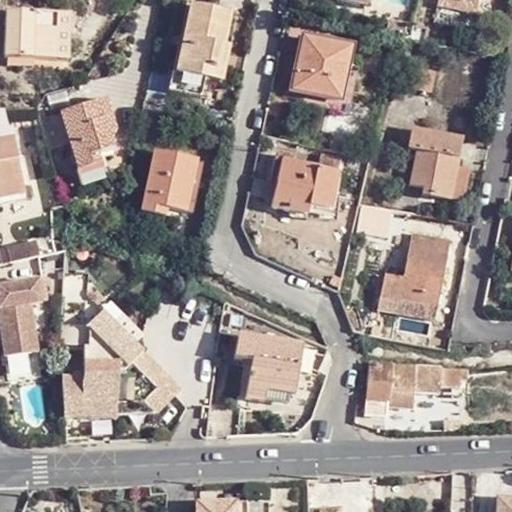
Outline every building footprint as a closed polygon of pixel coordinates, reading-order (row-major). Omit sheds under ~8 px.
[(318,0),(318,3),(365,13),(367,0),(318,0)] [(478,0),(440,0),(439,8),(474,17),(478,0)] [(238,15),(204,7),(195,36),(189,35),(177,89),(211,98),(215,79),(229,82),(237,45),(232,44),(238,15)] [(7,62),(23,62),(35,64),(59,65),(60,44),(71,44),(72,18),(8,16),(7,62)] [(352,51),(302,41),(291,95),(340,105),(352,51)] [(70,65),(71,44),(60,44),(59,65),(70,65)] [(35,64),(23,62),(22,70),(35,71),(35,64)] [(100,104),(36,121),(44,150),(62,146),(71,175),(86,172),(83,159),(107,153),(104,137),(109,136),(100,104)] [(9,108),(1,107),(0,107),(0,201),(22,197),(14,161),(21,159),(9,108)] [(463,140),(413,130),(409,153),(418,155),(411,189),(420,191),(418,199),(459,208),(465,177),(456,175),(463,140)] [(196,164),(152,155),(138,217),(163,224),(165,216),(184,219),(196,164)] [(317,169),(281,162),(272,211),(311,220),(313,211),(329,214),(340,162),(319,158),(317,169)] [(359,208),(355,229),(383,234),(387,213),(359,208)] [(450,246),(411,239),(402,282),(385,281),(378,314),(418,321),(421,308),(437,311),(450,246)] [(5,253),(9,268),(38,261),(34,246),(5,253)] [(87,279),(64,278),(64,296),(62,331),(61,341),(94,342),(93,329),(92,321),(87,321),(87,279)] [(39,284),(0,291),(0,315),(8,362),(34,357),(25,310),(32,309),(43,307),(39,284)] [(119,305),(110,313),(138,346),(148,338),(119,305)] [(421,308),(418,321),(435,325),(437,311),(421,308)] [(32,309),(25,310),(34,357),(40,355),(32,309)] [(110,313),(93,329),(94,342),(93,350),(90,351),(91,378),(72,378),(72,381),(63,382),(66,419),(68,447),(86,447),(85,419),(117,419),(117,417),(118,405),(145,406),(156,418),(183,395),(138,346),(110,313)] [(309,344),(241,336),(238,358),(255,360),(252,397),(271,400),(272,392),(303,394),(309,344)] [(367,365),(367,366),(363,417),(385,419),(387,404),(413,406),(414,395),(439,396),(441,371),(367,365)] [(145,406),(118,405),(117,417),(156,418),(145,406)] [(511,511),(511,499),(502,499),(500,511),(511,511)] [(275,511),(275,503),(254,504),(253,511),(275,511)]
